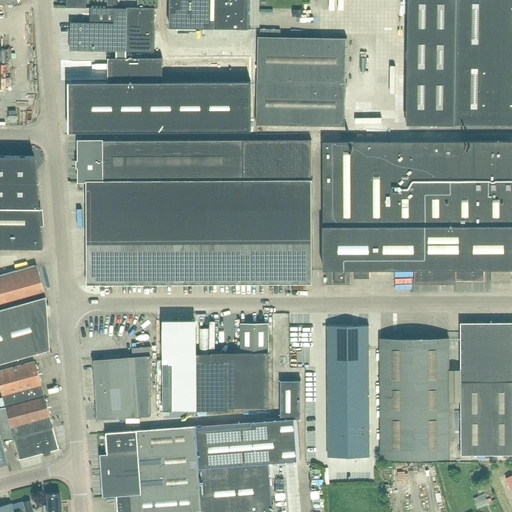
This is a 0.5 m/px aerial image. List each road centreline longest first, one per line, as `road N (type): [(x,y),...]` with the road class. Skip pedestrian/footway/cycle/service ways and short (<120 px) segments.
road 1 (tertiary): [(66,304),(511,302)]
road 2 (unclassified): [(66,304),(54,135)]
road 3 (tertiary): [(78,461),(66,304)]
road 4 (unclassified): [(54,135),(43,0)]
